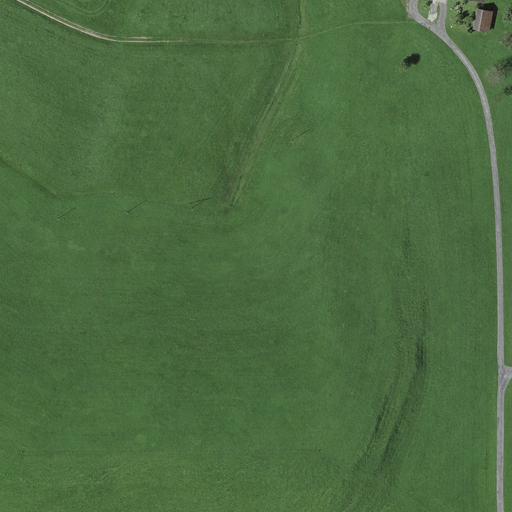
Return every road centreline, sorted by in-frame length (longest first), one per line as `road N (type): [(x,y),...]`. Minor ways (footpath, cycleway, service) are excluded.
road 1 (track): [(503,377),(494,166),(476,79),(455,48),(410,10),(327,23)]
road 2 (track): [(24,0),(89,36),(269,35),(327,23)]
